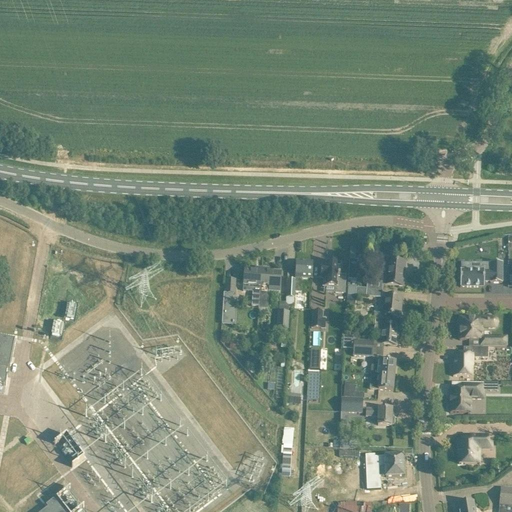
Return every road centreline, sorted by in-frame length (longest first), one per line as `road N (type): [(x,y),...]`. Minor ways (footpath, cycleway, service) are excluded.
road 1 (unclassified): [(0,199),(60,231),(171,257),(253,249),(354,222),(442,229)]
road 2 (secondary): [(307,194),(139,188),(0,172)]
road 3 (residential): [(428,511),(423,414),(435,302)]
road 4 (unclassified): [(511,68),(483,144),(444,162),(443,191)]
road 5 (secondary): [(307,194),(443,205)]
road 6 (secondary): [(443,191),(307,194)]
